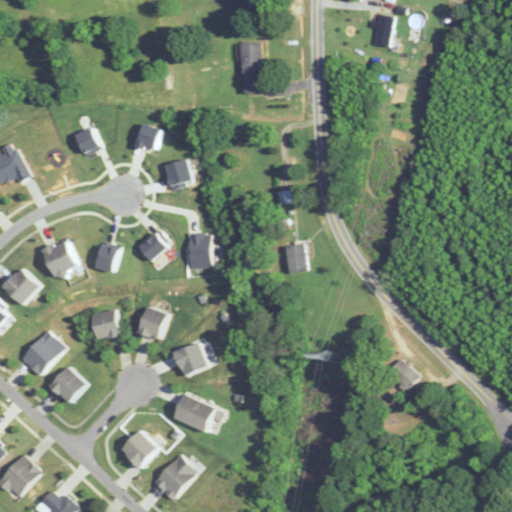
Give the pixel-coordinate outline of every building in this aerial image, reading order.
[(246,0),(246,9),(261,9),(260,0),(246,0)] [(396,47),(399,17),(382,15),(379,45),(396,47)] [(247,44),(250,95),(272,93),(269,43),(247,44)] [(284,204),(295,203),(294,192),(283,192),(284,204)] [(81,265),(69,239),(43,251),(55,277),(81,265)] [(290,271),(310,271),(310,246),(290,246),(290,271)] [(22,305),(42,286),(22,266),(3,286),(22,305)] [(163,340),(172,313),(147,305),(139,332),(163,340)] [(124,333),(118,308),(91,315),(98,340),(124,333)] [(67,349),(48,331),(23,358),(41,376),(67,349)] [(176,351),(184,374),(212,365),(204,341),(176,351)] [(421,375),(402,358),(389,373),(408,390),(421,375)] [(50,384),(70,404),(88,385),(69,366),(50,384)] [(174,416),(205,432),(217,408),(186,392),(174,416)] [(121,449),(140,468),(160,448),(141,429),(121,449)] [(44,473),(25,455),(0,479),(0,483),(17,500),(44,473)] [(199,472),(182,455),(155,481),(173,499),(199,472)]
